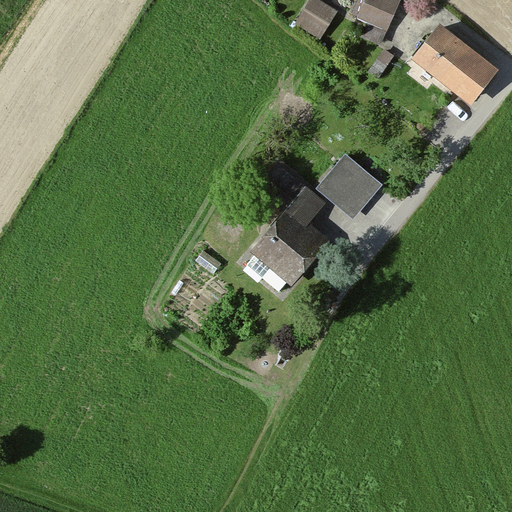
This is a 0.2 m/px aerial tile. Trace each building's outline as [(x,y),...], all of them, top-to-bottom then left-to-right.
[(335,9),(323,0),(307,0),(295,17),(316,34),(335,9)] [(396,0),(358,0),(352,15),(384,28),(396,0)] [(498,62),(439,19),(412,53),(472,99),(498,62)] [(319,183),(355,214),(383,182),(347,151),(319,183)] [(249,246),(295,280),(328,237),(308,221),(325,199),(276,163),(257,188),(280,206),(249,246)]
